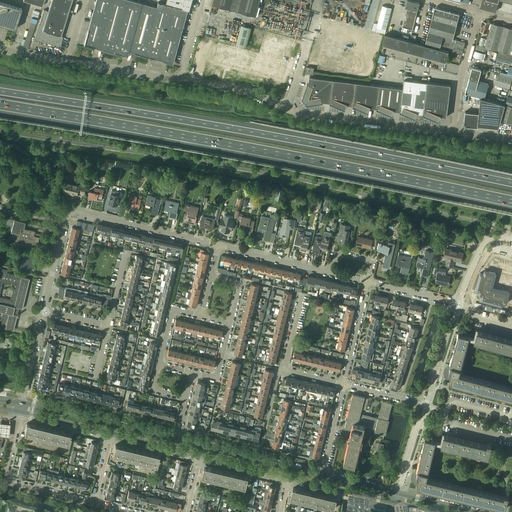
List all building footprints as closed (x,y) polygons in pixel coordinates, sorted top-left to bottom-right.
[(72,0),(51,0),(48,11),(43,10),(34,39),(36,41),(61,46),(63,37),(61,36),(72,0)] [(156,7),(131,0),(95,0),(84,44),(128,56),(129,52),(173,63),(187,10),(158,2),(156,7)] [(176,0),(175,6),(188,9),(190,0),(176,0)] [(260,0),(213,0),(212,5),(256,17),(260,0)] [(419,3),(407,0),(406,0),(405,7),(408,8),(403,27),(412,30),(419,3)] [(481,0),(480,7),(496,11),(498,0),(481,0)] [(0,24),(15,29),(22,8),(21,8),(0,1),(0,24)] [(391,8),(382,6),(377,27),(386,29),(391,8)] [(428,32),(449,38),(452,39),(459,14),(435,7),(428,32)] [(323,18),(321,28),(328,30),(331,20),(323,18)] [(331,20),(328,30),(333,32),(336,21),(331,20)] [(336,21),(333,32),(338,33),(341,23),(336,21)] [(489,23),(483,21),(480,31),(486,33),(489,23)] [(341,23),(338,33),(344,35),(346,24),(341,23)] [(487,39),(485,46),(485,47),(487,47),(496,50),(503,26),(491,23),(487,39)] [(346,24),(344,35),(349,36),(352,26),(346,24)] [(241,25),(236,45),(246,47),(250,35),(252,28),(241,25)] [(352,26),(349,36),(354,37),(357,27),(352,26)] [(496,50),(508,53),(511,37),(511,28),(503,26),(496,50)] [(357,27),(354,37),(360,39),(362,28),(357,27)] [(362,28),(360,39),(365,40),(368,30),(362,28)] [(368,30),(365,40),(370,42),(373,31),(368,30)] [(373,31),(370,42),(376,43),(378,33),(373,31)] [(444,48),(445,44),(446,44),(447,41),(448,41),(449,38),(428,32),(425,45),(449,52),(449,51),(450,50),(444,48)] [(378,33),(376,43),(381,45),(384,34),(378,33)] [(449,52),(425,45),(385,34),(382,44),(383,45),(383,44),(445,61),(445,62),(446,62),(446,61),(448,53),(449,53),(449,52)] [(445,44),(444,48),(450,50),(449,51),(449,52),(449,53),(452,53),(453,51),(455,52),(462,54),(463,49),(462,49),(464,42),(456,40),(455,43),(451,42),(452,39),(449,38),(448,41),(447,41),(446,44),(445,44)] [(199,49),(197,57),(213,62),(215,55),(216,52),(218,42),(207,39),(203,50),(199,49)] [(215,55),(213,62),(225,65),(227,58),(228,52),(230,45),(218,42),(216,52),(215,55)] [(227,58),(225,65),(225,64),(233,66),(234,60),(236,55),(238,47),(230,45),(228,52),(227,58)] [(234,60),(233,66),(240,68),(242,63),(243,58),(244,56),(245,50),(246,49),(245,49),(238,47),(236,55),(234,60)] [(511,55),(497,51),(495,60),(511,65),(511,55)] [(242,63),(240,68),(248,71),(250,64),(251,60),(247,59),(243,58),(242,63)] [(250,64),(248,71),(256,73),(255,73),(256,73),(258,66),(258,63),(255,62),(251,60),(250,64)] [(278,67),(278,68),(286,70),(286,69),(288,62),(280,60),(278,67)] [(258,66),(256,73),(263,75),(265,69),(266,65),(262,64),(258,63),(258,66)] [(265,69),(263,75),(271,78),(273,71),(274,67),(270,66),(266,65),(265,69)] [(500,72),(499,75),(511,78),(511,66),(509,66),(507,73),(500,72)] [(273,71),(271,78),(283,81),(283,80),(286,70),(278,68),(274,67),(273,71)] [(481,70),(472,67),(465,93),(484,98),(488,84),(478,81),(481,70)] [(498,74),(495,85),(497,85),(509,89),(511,78),(499,75),(498,74)] [(402,88),(385,86),(309,76),(308,85),(307,84),(302,97),(303,97),(308,104),(321,103),(321,102),(321,101),(332,103),(331,104),(344,109),(344,108),(345,104),(355,105),(354,106),(354,107),(367,111),(368,107),(378,108),(378,109),(377,110),(390,114),(392,110),(401,111),(401,112),(401,113),(414,117),(413,117),(415,113),(425,114),(424,115),(437,120),(438,116),(447,117),(451,85),(403,79),(402,88)] [(464,123),(466,126),(468,126),(477,127),(477,125),(487,126),(492,127),(499,127),(505,104),(480,98),(479,113),(465,112),(464,123)] [(511,122),(511,106),(505,104),(501,120),(511,122)] [(68,183),(65,182),(63,191),(65,192),(65,193),(72,194),(72,193),(78,194),(78,192),(84,194),(86,186),(80,184),(79,185),(68,183)] [(89,191),(88,198),(97,200),(101,201),(102,197),(104,190),(95,187),(94,192),(89,191)] [(111,193),(109,203),(118,205),(119,200),(123,201),(125,194),(121,193),(121,192),(112,190),(111,193)] [(272,192),(270,198),(282,201),(284,192),(277,190),(276,193),(272,192)] [(138,196),(128,194),(126,201),(131,202),(130,208),(139,210),(142,195),(138,194),(138,196)] [(156,197),(148,195),(145,204),(152,206),(151,213),(157,215),(161,199),(156,198),(156,197)] [(319,208),(322,199),(313,197),(311,206),(319,208)] [(179,203),(166,199),(164,209),(170,211),(168,218),(176,220),(178,212),(177,212),(179,203)] [(324,199),(323,205),(330,207),(331,201),(331,200),(324,199)] [(199,207),(185,204),(183,209),(189,211),(189,214),(187,213),(185,222),(195,224),(199,207)] [(359,207),(352,205),(352,206),(350,212),(357,214),(359,207)] [(200,225),(199,227),(204,228),(213,230),(213,228),(215,221),(217,222),(221,207),(215,206),(214,209),(217,210),(215,219),(202,216),(200,225)] [(243,214),(240,213),(238,220),(240,221),(240,223),(245,224),(244,230),(252,232),(255,221),(251,220),(251,218),(243,216),(243,214)] [(219,226),(219,227),(221,227),(221,230),(220,230),(230,233),(230,232),(229,232),(230,230),(231,230),(234,221),(232,221),(233,217),(224,215),(223,219),(221,218),(221,219),(219,226)] [(258,228),(258,231),(262,232),(262,234),(264,234),(263,240),(273,242),(276,233),(272,232),(275,219),(269,218),(269,217),(261,215),(258,228)] [(14,219),(8,218),(7,224),(12,225),(9,238),(15,239),(14,243),(25,246),(26,241),(37,244),(39,237),(33,236),(35,231),(23,229),(25,221),(14,219)] [(296,220),(283,218),(281,227),(280,235),(288,237),(289,229),(294,230),(296,220)] [(340,228),(337,240),(339,241),(340,241),(344,242),(346,243),(348,238),(349,230),(351,226),(341,223),(340,228)] [(103,233),(105,226),(97,224),(96,231),(103,233)] [(103,233),(102,235),(109,237),(110,235),(111,228),(105,226),(103,233)] [(70,233),(78,235),(80,229),(78,228),(75,227),(72,227),(70,233)] [(304,233),(305,230),(305,229),(298,227),(294,244),(301,246),(301,245),(304,233)] [(118,229),(111,228),(110,235),(117,237),(118,229)] [(125,231),(118,229),(117,237),(124,238),(125,231)] [(301,246),(300,249),(307,251),(311,235),(311,232),(305,230),(304,233),(301,245),(301,246)] [(124,238),(131,240),(132,233),(125,231),(124,238)] [(323,237),(320,250),(326,252),(331,235),(331,233),(324,231),(323,233),(322,237),(323,237)] [(132,233),(131,240),(137,242),(139,234),(132,233)] [(146,236),(139,234),(137,242),(144,243),(146,236)] [(146,236),(144,243),(151,245),(153,238),(146,236)] [(316,236),(312,252),(319,254),(320,250),(323,237),(322,237),(316,236)] [(373,239),(358,236),(356,245),(370,248),(372,243),(374,243),(374,244),(377,244),(379,237),(375,237),(374,240),(373,240),(373,239)] [(151,245),(151,246),(158,248),(159,247),(158,247),(160,239),(153,238),(151,245)] [(160,239),(158,247),(159,247),(165,248),(167,241),(160,239)] [(174,243),(167,241),(165,248),(172,250),(174,243)] [(378,243),(377,250),(379,250),(386,252),(382,266),(387,268),(389,268),(395,244),(393,243),(388,242),(387,245),(382,244),(382,243),(381,243),(381,244),(378,243)] [(174,243),(172,250),(172,252),(175,253),(176,251),(180,252),(181,245),(174,243)] [(68,244),(66,251),(74,252),(77,253),(77,250),(75,249),(76,246),(68,244)] [(445,248),(443,257),(444,257),(444,260),(447,260),(446,265),(453,267),(455,259),(461,261),(463,253),(450,249),(445,248)] [(200,252),(199,257),(207,259),(209,253),(205,253),(206,250),(200,249),(200,252)] [(434,253),(425,250),(424,256),(424,258),(418,257),(416,266),(423,268),(421,275),(428,277),(434,253)] [(34,256),(24,254),(20,268),(31,271),(34,256)] [(412,257),(398,254),(396,264),(402,266),(400,272),(408,274),(412,257)] [(136,255),(135,261),(142,262),(144,263),(147,264),(148,262),(145,261),(144,261),(145,257),(143,257),(136,255)] [(480,273),(475,291),(479,292),(481,296),(480,300),(502,305),(503,302),(506,303),(508,296),(511,297),(511,293),(509,292),(492,287),(496,271),(511,275),(511,260),(492,256),(483,268),(486,268),(486,271),(484,270),(484,274),(480,273)] [(166,262),(165,268),(167,269),(174,271),(176,265),(169,263),(166,262)] [(259,271),(258,273),(264,275),(265,272),(266,266),(260,264),(259,271)] [(133,266),(132,272),(141,275),(142,272),(143,269),(140,268),(133,266)] [(7,270),(0,268),(0,267),(0,319),(2,320),(0,327),(13,330),(16,315),(18,316),(18,314),(18,313),(17,312),(18,308),(22,309),(29,278),(18,276),(18,275),(7,273),(7,270)] [(276,275),(278,268),(272,267),(270,277),(272,278),(273,274),(276,275)] [(446,269),(439,267),(438,272),(438,273),(437,273),(435,282),(442,284),(443,283),(448,284),(450,276),(445,275),(445,273),(445,274),(446,269)] [(295,273),(294,279),(299,281),(299,284),(303,285),(304,278),(300,277),(301,274),(295,273)] [(164,274),(162,280),(165,281),(172,282),(172,280),(173,276),(166,275),(164,274)] [(304,278),(303,285),(306,286),(307,283),(310,284),(310,287),(312,287),(313,285),(315,277),(309,276),(308,279),(304,278)] [(131,278),(129,284),(142,287),(142,285),(136,283),(137,280),(131,278)] [(321,279),(319,286),(325,288),(327,280),(321,279)] [(325,288),(325,290),(331,292),(331,289),(333,282),(327,280),(325,288)] [(345,285),(339,283),(337,291),(337,293),(339,294),(340,291),(343,292),(345,285)] [(59,286),(59,289),(65,291),(64,294),(63,297),(69,299),(71,291),(72,288),(66,287),(65,288),(59,286)] [(358,288),(351,286),(349,294),(355,295),(355,297),(358,298),(359,292),(357,292),(358,288)] [(75,300),(77,292),(78,289),(72,288),(71,291),(69,299),(75,300)] [(77,292),(75,300),(81,302),(83,294),(84,291),(81,290),(80,293),(77,292)] [(128,290),(126,296),(139,299),(139,297),(136,296),(134,295),(134,292),(128,290)] [(83,294),(81,302),(88,303),(90,292),(87,292),(87,295),(83,294)] [(90,292),(88,303),(93,304),(96,294),(90,292)] [(197,300),(199,294),(191,292),(191,293),(188,292),(186,298),(189,298),(197,300)] [(96,294),(93,304),(100,306),(100,305),(101,302),(101,299),(108,301),(108,298),(110,298),(110,295),(106,294),(106,297),(102,296),(103,294),(96,293),(96,294)] [(371,294),(370,301),(374,302),(380,304),(382,296),(376,295),(376,296),(371,294)] [(158,298),(157,303),(159,304),(166,306),(167,300),(158,298)] [(397,308),(399,300),(393,299),(391,306),(397,308)] [(125,302),(123,307),(136,310),(136,308),(137,307),(131,306),(132,303),(125,302)] [(156,303),(155,309),(158,310),(165,312),(166,306),(159,304),(157,303),(156,303)] [(343,312),(342,318),(344,319),(352,321),(353,315),(345,313),(343,312)] [(121,319),(119,325),(122,326),(121,329),(127,330),(127,327),(126,327),(127,323),(129,324),(132,325),(133,322),(130,321),(127,321),(121,319)] [(409,332),(416,334),(418,328),(411,326),(409,332)] [(160,329),(153,327),(152,333),(151,333),(150,336),(156,337),(157,334),(159,335),(160,329)] [(369,327),(368,333),(375,335),(377,329),(369,327)] [(117,333),(116,339),(124,341),(125,335),(126,336),(127,333),(120,331),(119,334),(117,333)] [(511,340),(477,331),(474,342),(511,352),(511,340)] [(86,340),(86,341),(92,343),(92,341),(94,333),(88,332),(86,340)] [(414,340),(416,334),(409,332),(407,338),(414,340)] [(445,371),(444,372),(445,373),(445,374),(445,375),(452,377),(450,383),(511,399),(511,386),(511,388),(459,374),(469,336),(458,333),(450,365),(449,365),(448,366),(447,366),(446,367),(447,367),(446,370),(445,370),(445,371)] [(46,347),(54,349),(56,343),(54,343),(55,341),(55,340),(53,339),(49,338),(48,341),(46,347)] [(148,347),(148,348),(155,349),(157,343),(155,343),(156,340),(149,338),(148,341),(147,341),(146,345),(146,347),(148,347)] [(403,340),(402,343),(405,344),(412,346),(414,340),(407,338),(406,341),(403,340)] [(411,352),(412,346),(405,344),(404,346),(403,345),(401,346),(400,349),(411,352)] [(114,345),(113,351),(121,353),(123,353),(124,347),(122,347),(114,345)] [(244,349),(236,347),(234,353),(236,353),(236,356),(242,358),(242,355),(244,349)] [(409,358),(411,352),(400,349),(398,355),(409,358)] [(363,351),(362,357),(369,359),(372,360),(374,354),(373,354),(371,353),(363,351)] [(275,363),(277,357),(268,355),(267,361),(266,364),(272,365),(273,362),(275,363)] [(399,362),(407,364),(409,358),(398,355),(398,358),(400,359),(399,362)] [(111,357),(110,363),(118,364),(120,365),(121,359),(119,359),(111,357)] [(232,361),(231,366),(239,368),(241,363),(240,362),(241,360),(235,358),(234,361),(232,361)] [(405,370),(407,364),(399,362),(397,368),(405,370)] [(108,369),(116,371),(118,364),(110,363),(108,369)] [(141,368),(140,370),(150,372),(151,366),(144,365),(141,364),(141,368)] [(264,374),(272,376),(273,370),(271,370),(272,367),(266,366),(265,368),(264,374)] [(395,367),(394,369),(397,370),(396,374),(403,376),(405,370),(397,368),(395,367)] [(116,371),(108,369),(107,374),(118,377),(118,374),(116,373),(116,371)] [(353,369),(351,375),(355,376),(355,377),(361,378),(363,371),(353,369)] [(140,372),(139,376),(141,377),(148,378),(150,372),(140,370),(140,372)] [(369,372),(367,380),(373,381),(375,374),(376,370),(373,370),(372,373),(369,372)] [(381,376),(375,374),(373,381),(379,383),(381,376)] [(396,374),(394,379),(401,382),(403,376),(396,374)] [(39,377),(38,382),(46,384),(46,385),(49,385),(50,386),(51,382),(47,381),(47,379),(39,377)] [(291,385),(293,378),(287,377),(286,379),(283,378),(282,385),(285,386),(285,384),(289,385),(289,386),(291,387),(291,385)] [(392,379),(389,389),(397,391),(398,387),(399,388),(401,382),(394,379),(394,380),(392,379)] [(134,381),(133,383),(138,385),(137,388),(138,388),(145,390),(147,384),(139,382),(137,382),(134,381)] [(57,391),(63,393),(65,384),(59,383),(57,391)] [(71,386),(65,384),(63,393),(69,394),(71,386)] [(77,387),(71,386),(69,394),(75,396),(77,387)] [(83,389),(77,387),(75,396),(81,397),(83,389)] [(336,389),(329,387),(326,401),(328,401),(329,398),(330,395),(334,396),(336,389)] [(89,390),(83,389),(81,397),(87,399),(89,390)] [(95,392),(89,390),(87,399),(93,400),(95,392)] [(95,392),(93,400),(99,401),(101,393),(102,392),(95,390),(95,392)] [(195,392),(194,398),(206,400),(206,398),(204,398),(204,399),(202,398),(203,394),(195,392)] [(107,395),(101,393),(99,401),(105,403),(107,395)] [(368,398),(353,394),(345,428),(352,429),(343,464),(355,467),(365,426),(373,428),(376,417),(360,413),(362,408),(363,408),(362,409),(366,410),(368,398)] [(118,406),(118,405),(118,403),(119,401),(119,399),(120,398),(119,398),(113,396),(111,404),(118,406)] [(284,399),(282,405),(289,406),(292,407),(295,407),(295,406),(289,404),(290,400),(284,399)] [(131,409),(133,402),(128,401),(127,401),(127,402),(126,404),(123,404),(123,406),(126,406),(126,408),(131,409)] [(392,404),(382,401),(378,418),(375,432),(385,435),(389,420),(388,420),(392,404)] [(192,403),(191,408),(203,411),(203,409),(201,409),(199,409),(200,405),(192,403)] [(145,405),(143,412),(149,414),(151,407),(151,405),(148,404),(148,405),(147,406),(145,405)] [(281,410),(279,416),(286,418),(289,419),(290,419),(292,413),(288,412),(281,410)] [(190,413),(189,419),(200,422),(201,420),(199,419),(199,420),(197,420),(198,415),(190,413)] [(189,419),(187,425),(191,426),(190,429),(194,430),(196,424),(200,425),(200,422),(189,419)] [(217,430),(219,420),(217,420),(216,422),(213,421),(211,429),(217,430)] [(11,422),(0,421),(0,437),(3,438),(9,439),(10,429),(11,422)] [(225,424),(223,431),(229,433),(231,423),(232,421),(230,421),(229,423),(225,422),(225,424)] [(39,437),(41,427),(27,423),(24,433),(39,437)] [(318,432),(325,433),(326,428),(313,425),(313,427),(316,427),(316,428),(319,429),(318,432)] [(235,434),(240,436),(243,426),(240,426),(240,427),(236,427),(235,434)] [(53,440),(56,430),(41,427),(39,437),(53,440)] [(255,429),(252,439),(258,440),(260,432),(261,429),(260,428),(255,427),(255,429)] [(246,437),(252,439),(255,429),(252,428),(251,430),(248,429),(246,437)] [(277,428),(275,434),(282,435),(285,436),(286,432),(289,433),(289,431),(283,430),(277,428)] [(56,430),(53,440),(68,444),(70,436),(71,436),(71,435),(70,435),(71,434),(56,430)] [(275,434),(274,440),(280,441),(283,442),(286,443),(287,443),(289,443),(290,441),(284,440),(285,436),(282,435),(275,434)] [(486,446),(443,435),(441,446),(488,458),(491,445),(487,444),(486,446)] [(313,437),(310,436),(310,438),(313,439),(312,440),(316,440),(315,444),(322,445),(323,439),(316,438),(313,437)] [(412,475),(412,476),(412,477),(412,478),(412,479),(412,480),(420,481),(418,488),(505,509),(508,496),(504,495),(504,497),(426,478),(435,440),(425,438),(417,469),(417,470),(416,470),(415,471),(414,471),(414,472),(414,475),(412,475)] [(274,440),(272,446),(282,448),(283,444),(286,445),(286,443),(283,442),(280,441),(274,440)] [(127,458),(130,448),(115,444),(113,455),(127,458)] [(142,462),(144,452),(130,448),(127,458),(142,462)] [(307,448),(307,450),(310,451),(309,455),(310,455),(309,458),(315,459),(316,456),(319,457),(320,451),(308,448),(307,448)] [(85,452),(84,458),(87,459),(94,461),(95,455),(85,452)] [(144,452),(142,462),(157,465),(159,455),(144,452)] [(83,461),(82,466),(86,467),(86,466),(92,467),(94,461),(87,459),(86,462),(83,461)] [(177,469),(185,471),(186,465),(179,463),(178,468),(177,469)] [(217,480),(219,470),(205,466),(202,476),(217,480)] [(44,479),(50,480),(53,470),(47,468),(46,472),(44,479)] [(26,470),(19,469),(17,475),(20,475),(19,478),(25,480),(26,476),(24,476),(26,470)] [(174,469),(173,474),(176,475),(180,476),(183,477),(185,471),(177,469),(174,469)] [(46,472),(40,470),(38,479),(42,480),(42,478),(44,479),(46,472)] [(231,484),(234,473),(219,470),(217,480),(231,484)] [(112,472),(110,478),(118,480),(120,480),(122,474),(119,473),(113,472),(112,472)] [(234,473),(231,484),(246,487),(248,477),(234,473)] [(81,480),(79,487),(82,488),(81,489),(85,490),(86,488),(88,488),(89,483),(87,483),(87,482),(84,481),(85,477),(82,476),(81,480)] [(262,487),(262,489),(274,492),(276,486),(272,485),(273,483),(267,481),(266,484),(265,488),(262,487)] [(305,501),(308,491),(293,488),(291,498),(305,501)] [(262,489),(261,492),(265,493),(264,496),(273,498),(274,492),(262,489)] [(107,490),(106,496),(109,497),(108,500),(113,502),(114,498),(113,498),(114,494),(116,494),(116,492),(115,492),(107,490)] [(133,500),(135,493),(129,491),(127,499),(133,500)] [(139,502),(145,503),(148,492),(146,491),(146,492),(142,491),(141,494),(139,502)] [(320,505),(322,495),(308,491),(305,501),(320,505)] [(148,492),(145,503),(151,505),(153,497),(154,494),(150,493),(150,492),(148,492)] [(322,495),(320,505),(334,509),(337,498),(322,495)] [(259,499),(259,501),(272,504),(273,498),(264,496),(263,500),(259,499)] [(198,506),(205,508),(207,508),(207,505),(209,505),(210,502),(206,502),(207,502),(199,500),(198,506)] [(171,501),(169,509),(175,510),(176,510),(180,511),(182,502),(177,501),(177,503),(171,501)] [(259,501),(258,503),(262,504),(261,508),(263,508),(270,510),(272,504),(259,501)] [(346,511),(352,511),(355,503),(349,501),(346,511)] [(358,511),(360,504),(355,503),(352,511),(358,511)]
